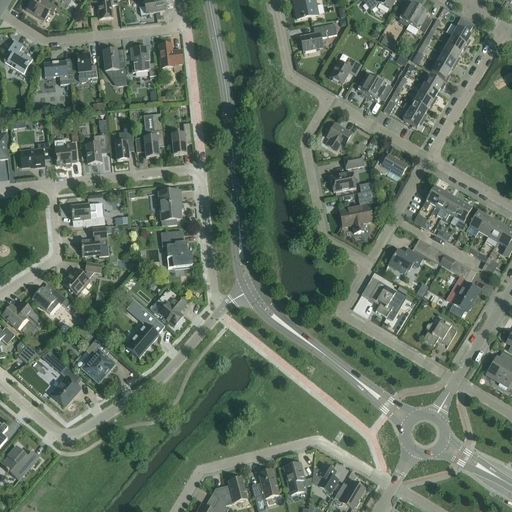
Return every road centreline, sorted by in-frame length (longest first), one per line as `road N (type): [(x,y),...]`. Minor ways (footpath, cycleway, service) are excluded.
road 1 (residential): [(223,306),(214,296),(202,169),(51,185)]
road 2 (tertiary): [(251,287),(208,0)]
road 3 (residential): [(223,306),(162,378),(81,430),(54,432),(0,384)]
road 4 (residential): [(175,511),(199,470),(315,439),(393,485)]
road 5 (residential): [(0,12),(46,40),(169,28),(184,23),(179,0)]
road 6 (tertiary): [(407,419),(281,323),(251,287)]
road 7 (residential): [(369,263),(323,240),(304,142),(327,99)]
road 8 (residential): [(455,379),(342,310),(369,263)]
road 9 (residential): [(428,159),(505,28)]
road 10 (residential): [(0,294),(56,255),(51,185)]
road 11 (residential): [(327,99),(287,70),(273,0)]
